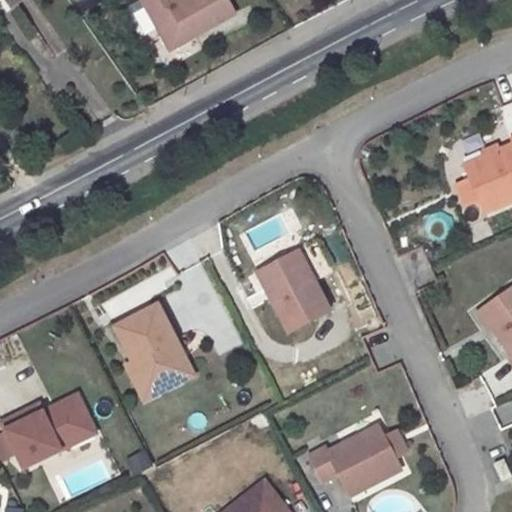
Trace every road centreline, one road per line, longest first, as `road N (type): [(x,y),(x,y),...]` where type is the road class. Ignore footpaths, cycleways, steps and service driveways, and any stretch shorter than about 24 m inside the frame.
road 1 (secondary): [(0,216),(426,0)]
road 2 (residential): [(465,511),(466,485),(318,147)]
road 3 (residential): [(318,147),(0,315)]
road 4 (residential): [(511,52),(318,147)]
